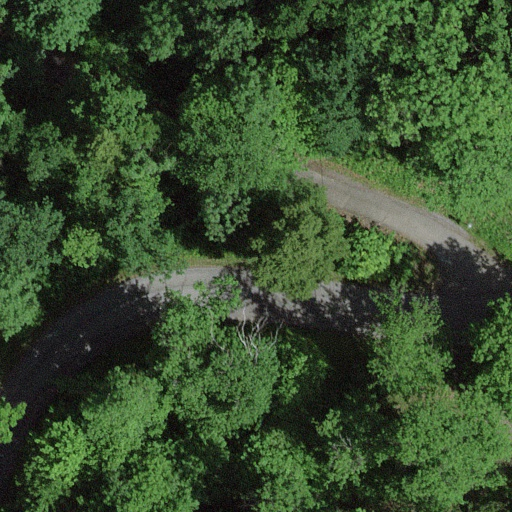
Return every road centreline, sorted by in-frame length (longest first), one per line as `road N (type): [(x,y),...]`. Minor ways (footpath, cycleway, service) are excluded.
road 1 (residential): [(511,321),(407,317),(234,293),(159,297),(104,317),(57,350),(25,394),(0,451)]
road 2 (track): [(511,313),(499,288),(391,213),(0,43)]
